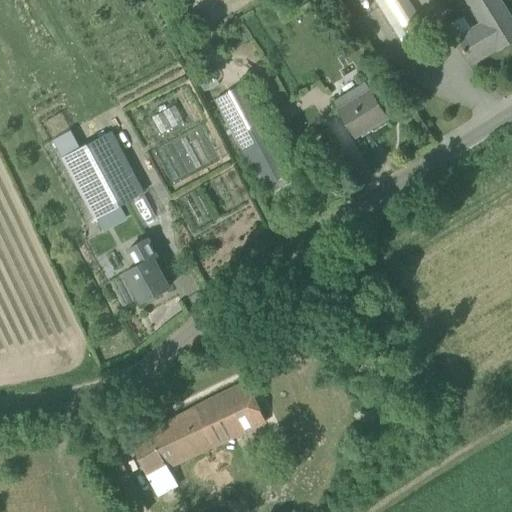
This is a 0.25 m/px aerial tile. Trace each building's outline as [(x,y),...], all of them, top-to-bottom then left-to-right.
[(376,0),(403,43),(426,28),(408,0),(376,0)] [(466,0),(481,24),(458,38),(464,48),(465,53),(466,52),(473,62),(496,48),(497,50),(511,40),(511,18),(500,0),(466,0)] [(334,101),(356,137),(387,117),(365,82),(334,101)] [(264,187),(292,172),(245,83),(217,98),(264,187)] [(110,131),(81,147),(63,157),(97,219),(144,193),(110,131)] [(147,239),(133,246),(129,249),(138,265),(126,272),(142,302),(146,300),(148,302),(155,295),(169,287),(153,258),(157,256),(147,239)] [(132,441),(160,495),(178,486),(169,467),(266,422),(247,382),(132,441)] [(133,511),(144,511),(148,510),(117,448),(104,454),(133,511)]
